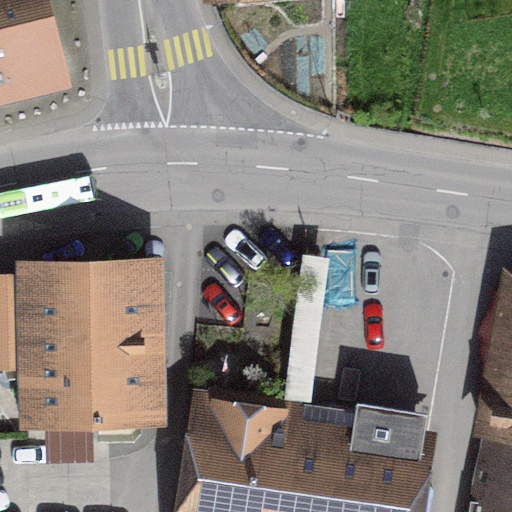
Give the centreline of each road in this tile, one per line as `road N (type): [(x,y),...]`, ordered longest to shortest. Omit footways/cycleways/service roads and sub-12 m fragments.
road 1 (secondary): [(167,165),(258,166),(511,202)]
road 2 (secondary): [(167,165),(0,186)]
road 3 (secondary): [(146,0),(167,165)]
